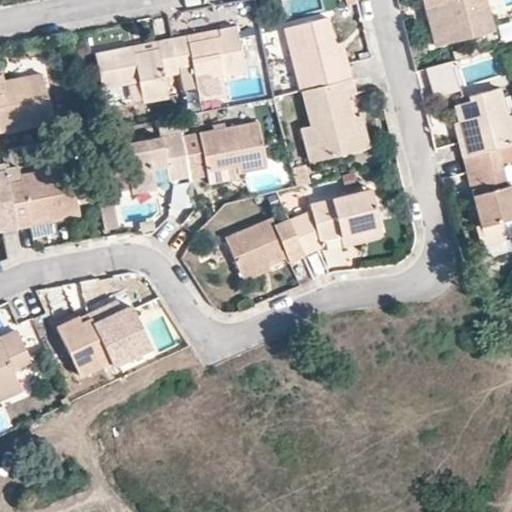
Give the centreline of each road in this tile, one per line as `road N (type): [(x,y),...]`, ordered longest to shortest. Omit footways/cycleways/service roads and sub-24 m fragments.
road 1 (residential): [(0,287),(134,260),(149,265),(196,331),(228,343),(333,298),(406,285),(433,269),(442,244),(381,0)]
road 2 (residential): [(126,0),(0,24)]
